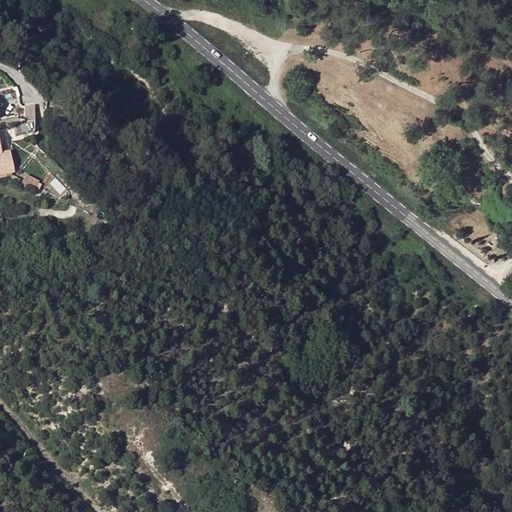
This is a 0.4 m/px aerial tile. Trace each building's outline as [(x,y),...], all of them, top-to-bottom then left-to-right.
[(25,106),(26,120),(35,120),(35,106),(25,106)] [(75,151),(81,156),(83,152),(78,148),(75,151)] [(1,155),(0,155),(0,176),(15,173),(11,152),(1,155)] [(10,180),(21,186),(23,181),(12,176),(10,180)] [(24,180),(23,181),(21,186),(27,189),(30,183),(24,180)]
